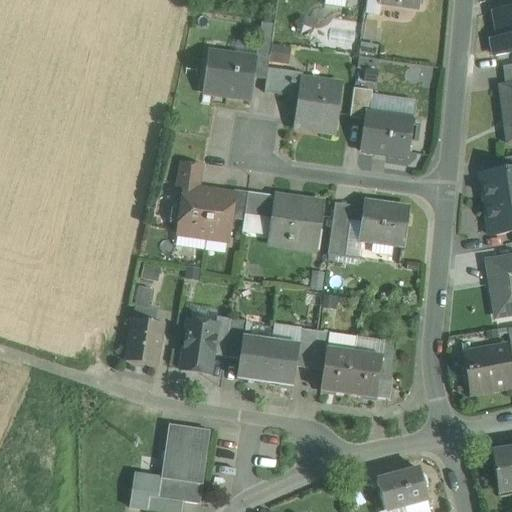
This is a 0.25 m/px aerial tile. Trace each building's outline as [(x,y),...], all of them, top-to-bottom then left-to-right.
[(381,4),(381,0),(365,0),(364,15),(379,17),(381,4)] [(418,0),(381,0),(381,4),(417,9),(418,0)] [(511,8),(494,12),(499,39),(492,40),(495,57),(511,53),(511,8)] [(267,70),(280,72),(287,73),(290,49),(270,47),(269,58),(267,70)] [(255,60),(214,55),(208,95),(250,101),(253,79),(255,60)] [(255,56),(255,60),(253,79),(266,81),(267,70),(269,58),(255,56)] [(511,66),(502,68),(505,88),(511,86),(511,66)] [(280,72),(267,70),(266,81),(264,94),(277,96),(280,72)] [(342,86),(302,80),(302,75),(287,73),(280,72),(277,96),(297,99),(293,130),(335,135),(342,86)] [(511,86),(505,88),(500,88),(507,144),(511,143),(511,86)] [(372,92),(354,90),(349,119),(365,122),(366,113),(369,114),(372,92)] [(369,114),(366,113),(365,122),(361,153),(407,160),(412,120),(369,114)] [(511,158),(502,160),(504,172),(511,171),(511,158)] [(202,168),(180,164),(174,192),(183,194),(183,189),(199,191),(202,168)] [(511,171),(504,172),(480,176),(484,207),(511,202),(511,171)] [(199,191),(183,189),(183,194),(176,236),(206,240),(212,193),(199,191)] [(247,194),(234,192),(233,196),(234,196),(232,216),(243,218),(247,194)] [(233,196),(212,193),(206,240),(228,243),(232,216),(234,196),(233,196)] [(272,223),(275,201),(270,201),(271,197),(247,194),(243,218),(272,223)] [(300,204),(275,200),(275,201),(272,223),(270,238),(269,242),(287,245),(287,249),(315,253),(322,205),(300,202),(300,204)] [(511,202),(484,207),(489,237),(511,233),(511,202)] [(408,211),(364,204),(360,241),(403,247),(408,211)] [(352,208),(334,205),(331,229),(349,231),(352,208)] [(270,238),(272,223),(243,218),(241,234),(270,238)] [(349,231),(331,229),(327,256),(345,259),(349,231)] [(511,259),(488,263),(496,318),(511,315),(511,259)] [(309,288),(319,289),(321,273),(311,271),(309,288)] [(229,321),(216,319),(215,327),(216,327),(212,357),(224,359),(229,321)] [(163,326),(132,321),(125,363),(156,369),(163,326)] [(247,323),(229,321),(224,359),(240,361),(243,340),(244,341),(247,323)] [(215,327),(188,323),(184,352),(183,352),(180,372),(210,376),(212,357),(216,327),(215,327)] [(296,348),(299,331),(273,327),(270,344),(296,348)] [(298,348),(295,368),(311,371),(316,333),(299,331),(296,348),(298,348)] [(316,333),(311,371),(323,372),(325,352),(327,352),(329,335),(316,333)] [(354,356),(356,338),(329,335),(327,352),(354,356)] [(87,342),(65,337),(61,352),(84,358),(87,342)] [(380,360),(383,342),(356,338),(354,356),(380,360)] [(244,341),(243,340),(240,361),(237,380),(265,384),(270,344),(244,341)] [(383,342),(380,360),(381,360),(376,400),(389,402),(392,381),(391,381),(396,344),(383,342)] [(296,348),(270,344),(265,384),(293,388),(295,368),(298,348),(296,348)] [(511,381),(506,347),(463,354),(470,397),(511,389),(511,381)] [(327,352),(325,352),(323,372),(320,392),(348,396),(354,356),(327,352)] [(380,360),(354,356),(348,396),(376,400),(381,360),(380,360)] [(210,433),(168,427),(161,479),(202,485),(210,433)] [(511,451),(491,455),(497,495),(511,492),(511,451)] [(419,471),(376,483),(383,511),(429,511),(427,502),(419,471)] [(161,480),(134,476),(129,509),(148,511),(178,511),(180,503),(158,500),(161,480)] [(202,485),(161,479),(161,480),(158,500),(180,503),(199,506),(202,485)]
